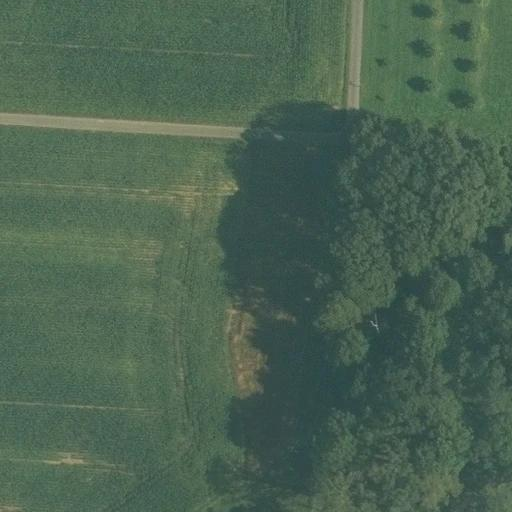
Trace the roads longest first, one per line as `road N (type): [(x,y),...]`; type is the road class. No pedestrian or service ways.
road 1 (unclassified): [(0,119),(511,150)]
road 2 (track): [(511,303),(338,432),(324,463),(318,511)]
